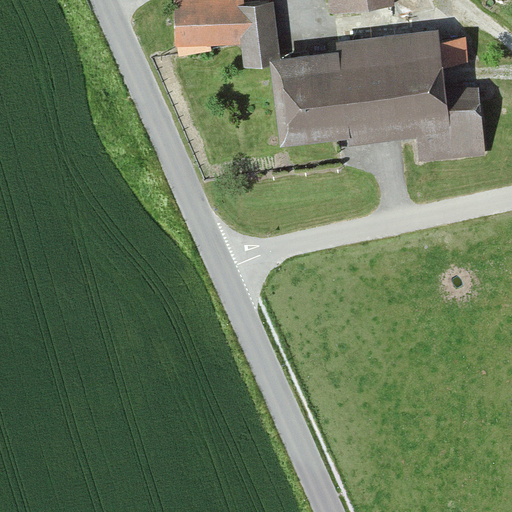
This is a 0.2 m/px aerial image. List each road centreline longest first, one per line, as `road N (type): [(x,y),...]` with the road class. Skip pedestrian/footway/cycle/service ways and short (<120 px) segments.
road 1 (residential): [(223,270),(281,248),(511,198)]
road 2 (unclassified): [(104,0),(223,270)]
road 3 (unclassified): [(223,270),(328,511)]
